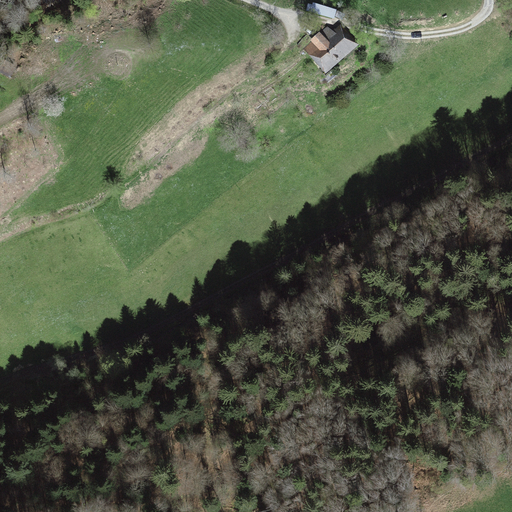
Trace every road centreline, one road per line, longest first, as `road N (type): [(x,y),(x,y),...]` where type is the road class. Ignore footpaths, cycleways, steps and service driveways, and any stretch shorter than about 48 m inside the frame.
road 1 (track): [(511,133),(150,329),(0,383)]
road 2 (track): [(333,22),(426,35),(466,27),(489,0)]
